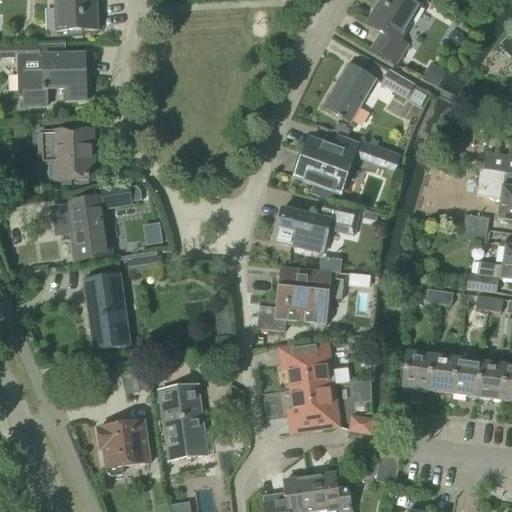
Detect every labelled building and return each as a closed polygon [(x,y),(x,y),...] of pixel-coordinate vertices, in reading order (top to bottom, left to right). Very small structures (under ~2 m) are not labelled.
[(54,0),(55,9),(56,32),(66,32),(99,31),(97,0),(54,0)] [(382,34),(373,49),(396,63),(407,45),(400,41),(421,6),(411,0),(382,0),(368,25),(382,34)] [(24,89),(24,101),(25,107),(47,107),(46,89),(67,89),(67,102),(86,102),(85,56),(40,57),(40,45),(0,46),(0,59),(17,59),(17,84),(24,89)] [(350,124),(376,80),(349,65),(324,108),(339,117),(338,118),(342,121),(343,119),(350,124)] [(423,81),(438,88),(447,74),(433,65),(423,81)] [(390,73),(389,73),(382,85),(406,99),(414,87),(390,73)] [(471,101),(481,95),(474,85),(465,92),(471,101)] [(511,118),(501,116),(497,140),(511,141),(511,145),(510,158),(487,154),(485,171),(505,174),(511,174),(511,118)] [(93,131),(54,133),(39,133),(41,164),(55,163),(56,181),(90,179),(89,149),(93,148),(93,131)] [(310,139),(299,169),(303,170),(300,181),(314,186),(311,194),(331,201),(334,193),(335,193),(343,170),(349,172),(359,146),(338,138),(334,148),(310,139)] [(480,171),(478,183),(476,197),(500,200),(497,221),(511,223),(511,187),(503,187),(505,174),(485,171),(484,171),(480,171)] [(68,206),(50,208),(55,239),(69,237),(72,236),(75,262),(112,257),(110,243),(106,243),(101,210),(105,210),(131,206),(129,192),(128,184),(114,186),(115,194),(103,196),(104,200),(100,201),(100,200),(71,204),(71,205),(68,206)] [(353,237),(360,211),(319,201),(315,217),(282,209),(274,243),(322,255),(328,230),(353,237)] [(377,215),(364,212),(363,219),(375,222),(377,215)] [(463,217),(461,229),(486,233),(488,221),(463,217)] [(486,233),(461,229),(459,243),(484,246),(486,233)] [(479,263),(477,277),(468,276),(466,290),(496,295),(498,280),(511,282),(511,247),(506,246),(503,267),(479,263)] [(163,270),(161,258),(128,262),(130,275),(163,270)] [(131,348),(121,275),(84,281),(94,353),(131,348)] [(341,300),(343,281),(329,279),(329,282),(279,277),(276,303),(259,302),(257,331),(284,333),(285,323),(326,326),(328,299),(341,300)] [(439,306),(441,293),(428,292),(426,305),(439,306)] [(453,295),(441,293),(439,306),(452,308),(453,295)] [(488,313),(490,300),(477,298),(475,311),(488,313)] [(502,301),(490,300),(488,313),(501,314),(502,301)] [(231,329),(219,331),(220,339),(232,337),(231,329)] [(348,369),(333,371),(328,342),(278,349),(282,374),(287,373),(290,391),(334,385),(335,387),(350,384),(348,369)] [(217,347),(199,350),(201,364),(234,359),(232,346),(217,349),(217,347)] [(428,393),(432,356),(407,353),(402,389),(428,393)] [(477,400),(502,403),(506,367),(494,365),(495,357),(483,355),(482,363),(477,400)] [(432,356),(428,393),(452,396),(457,360),(432,356)] [(457,360),(452,396),(477,400),(482,363),(457,360)] [(511,367),(506,367),(502,403),(511,404),(511,367)] [(334,385),(290,391),(293,411),(287,412),(291,436),(341,429),(335,387),(334,385)] [(211,435),(205,436),(199,387),(159,393),(169,462),(208,457),(208,454),(214,453),(211,435)] [(370,436),(372,422),(350,418),(348,433),(370,436)] [(151,465),(145,423),(98,430),(101,452),(104,451),(106,471),(108,471),(109,476),(111,478),(122,476),(123,474),(123,469),(151,465)] [(382,456),(380,472),(397,475),(400,459),(382,456)] [(336,475),(310,479),(314,511),(352,511),(348,479),(337,481),(336,475)] [(314,511),(310,479),(284,482),(286,497),(275,498),(277,509),(266,511),(265,511),(314,511)]
